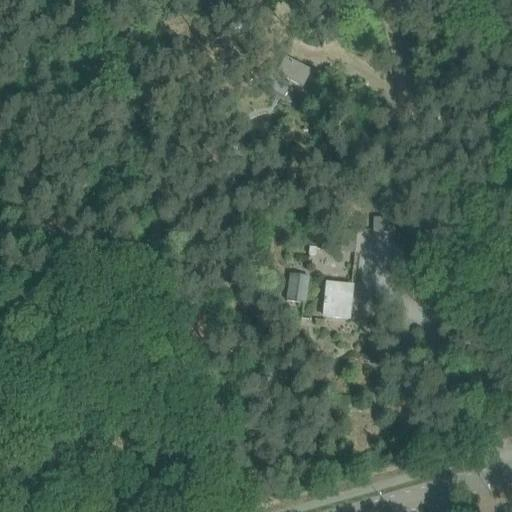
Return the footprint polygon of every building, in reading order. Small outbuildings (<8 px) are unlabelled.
[(310,74),(282,61),(274,79),(303,92),(310,74)] [(395,233),(395,220),(374,219),(374,232),(395,233)] [(341,229),(338,253),(355,254),(358,230),(341,229)] [(310,248),(309,256),(316,257),(318,249),(310,248)] [(290,275),(286,302),(306,305),(310,278),(290,275)] [(349,319),(352,287),(327,285),(325,300),(323,300),(323,306),(325,306),(323,317),(349,319)]
